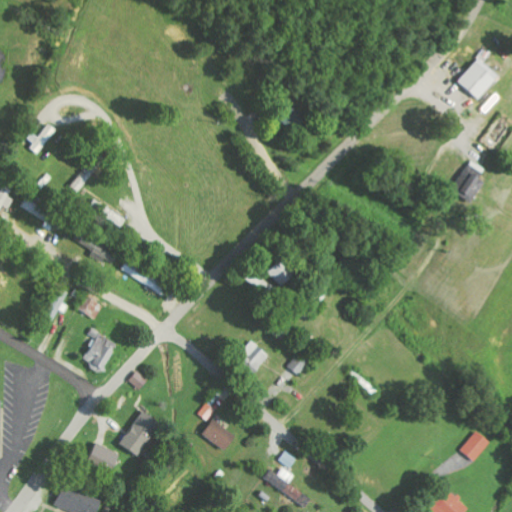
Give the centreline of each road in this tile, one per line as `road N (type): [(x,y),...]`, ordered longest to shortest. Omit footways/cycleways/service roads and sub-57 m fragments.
road 1 (residential): [(12,511),(100,398),(454,41),(478,0)]
road 2 (residential): [(379,511),(208,361),(10,235)]
road 3 (residential): [(276,424),(394,265)]
